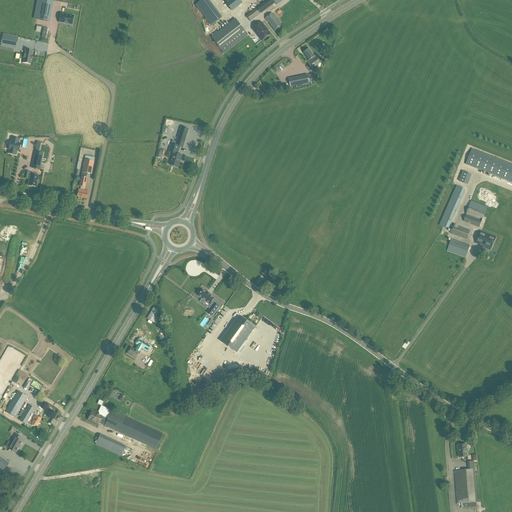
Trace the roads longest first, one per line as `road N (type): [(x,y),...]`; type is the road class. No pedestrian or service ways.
road 1 (tertiary): [(511,438),(428,393),(347,332),(257,290),(192,243)]
road 2 (primary): [(17,511),(172,249)]
road 3 (primary): [(187,223),(239,93),(272,57),(331,17)]
road 4 (tertiary): [(165,231),(0,197)]
